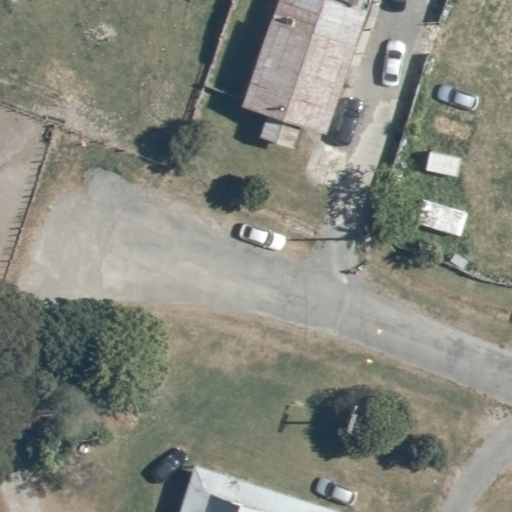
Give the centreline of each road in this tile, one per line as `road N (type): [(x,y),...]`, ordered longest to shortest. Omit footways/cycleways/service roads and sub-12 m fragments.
road 1 (residential): [(129,261),(368,320),(511,369)]
road 2 (unknown): [(129,261),(77,260),(43,284),(24,316),(10,379),(26,511)]
